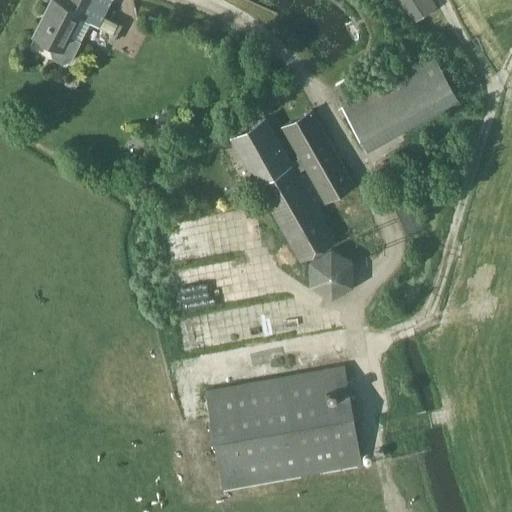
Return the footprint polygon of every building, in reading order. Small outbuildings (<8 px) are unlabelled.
[(110,0),(64,0),(62,4),(54,0),(51,0),(32,37),(52,47),(50,51),(53,58),(63,64),(71,61),(81,41),(80,41),(90,22),(80,17),(81,14),(98,23),(110,0)] [(394,0),(409,23),(437,6),(433,0),(394,0)] [(366,151),(459,98),(433,54),(341,107),(366,151)] [(324,201),(354,184),(311,108),(281,125),(324,201)] [(160,114),(153,126),(162,132),(170,120),(160,114)] [(300,259),(335,239),(265,116),(230,136),(300,259)] [(391,187),(401,229),(420,224),(410,183),(391,187)] [(372,223),(351,235),(364,257),(385,245),(372,223)] [(204,389),(222,490),(363,465),(345,364),(204,389)]
